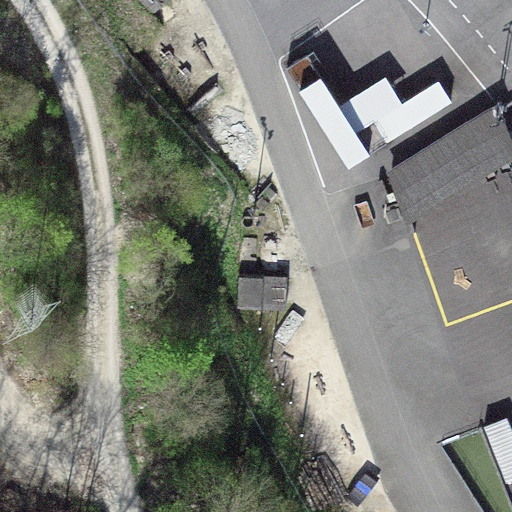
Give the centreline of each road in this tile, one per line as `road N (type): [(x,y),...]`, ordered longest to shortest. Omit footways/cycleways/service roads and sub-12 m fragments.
road 1 (track): [(123,511),(107,416),(94,163),(66,64),(31,0)]
road 2 (track): [(115,462),(48,441),(0,401)]
